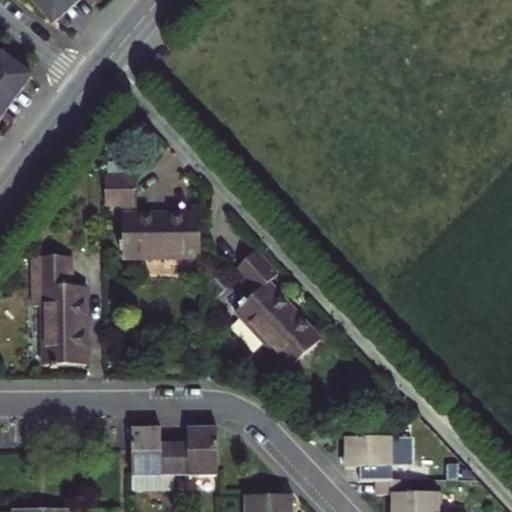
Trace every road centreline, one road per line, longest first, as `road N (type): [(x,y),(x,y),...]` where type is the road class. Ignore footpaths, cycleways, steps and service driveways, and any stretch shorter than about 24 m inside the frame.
road 1 (residential): [(343,511),(257,422),(230,407),(0,405)]
road 2 (tertiary): [(0,201),(94,76)]
